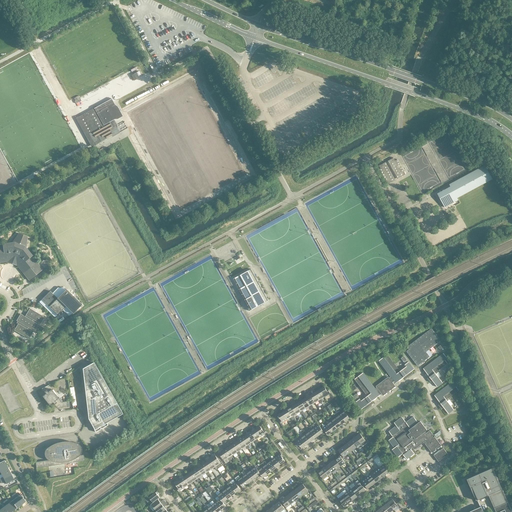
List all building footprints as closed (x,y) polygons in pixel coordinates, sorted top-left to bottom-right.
[(130,70),(128,72),(130,76),(133,81),(142,76),(139,71),(133,75),(130,70)] [(112,121),(114,120),(114,119),(120,116),(114,105),(115,105),(111,99),(77,118),(92,146),(101,142),(101,141),(112,135),(112,136),(119,133),(115,126),(112,121)] [(393,158),(387,161),(388,162),(386,163),(386,162),(379,166),(380,169),(379,169),(387,184),(396,180),(395,179),(397,178),(397,179),(405,174),(397,159),(395,161),(393,158)] [(444,207),(454,203),(452,201),(492,179),(485,165),(449,185),(450,187),(437,194),(444,207)] [(3,245),(0,244),(0,262),(10,261),(15,263),(29,280),(34,276),(34,275),(36,273),(37,274),(42,269),(32,256),(26,248),(27,237),(19,233),(12,243),(2,244),(3,245)] [(268,301),(251,269),(235,278),(240,288),(238,290),(249,311),(268,301)] [(65,290),(57,298),(61,302),(65,307),(72,313),(73,314),(73,313),(81,305),(82,305),(81,304),(66,290),(66,289),(65,289),(65,290)] [(57,298),(50,291),(41,300),(57,315),(65,307),(61,302),(57,298)] [(44,317),(30,308),(25,317),(20,314),(16,321),(19,322),(14,330),(28,339),(33,331),(40,335),(44,328),(39,325),(44,317)] [(407,347),(409,350),(407,351),(418,366),(430,357),(427,352),(441,341),(432,329),(407,347)] [(428,368),(424,371),(431,379),(429,380),(430,382),(432,381),(437,387),(442,383),(435,373),(447,363),(445,360),(447,358),(443,353),(426,366),(428,368)] [(360,399),(356,402),(361,409),(364,407),(366,409),(371,405),(370,403),(382,394),(383,396),(387,392),(387,391),(388,391),(389,391),(395,386),(392,382),(396,380),(398,382),(406,375),(407,377),(413,373),(411,371),(414,369),(408,362),(405,365),(406,367),(400,371),(387,354),(379,361),(391,377),(389,378),(388,377),(381,382),(376,386),(376,387),(375,389),(363,373),(354,379),(367,396),(361,401),(360,399)] [(122,414),(93,362),(82,368),(87,412),(88,419),(95,432),(107,425),(106,423),(122,414)] [(439,395),(436,397),(442,405),(440,407),(441,409),(443,407),(448,414),(454,410),(446,400),(458,390),(456,387),(458,385),(454,380),(438,393),(439,395)] [(48,386),(48,385),(41,389),(42,389),(44,392),(45,394),(42,396),(49,405),(53,403),(54,404),(54,405),(54,404),(56,406),(59,408),(62,408),(68,407),(67,401),(61,402),(58,398),(48,386)] [(324,386),(319,389),(324,397),(330,393),(328,391),(327,391),(324,386)] [(324,397),(319,389),(315,392),(321,403),(323,402),(321,399),(324,397)] [(321,403),(315,392),(310,395),(315,403),(318,401),(320,403),(321,403)] [(315,403),(310,395),(306,398),(312,408),(313,407),(312,405),(315,403)] [(312,408),(306,398),(301,401),(306,408),(309,406),(310,409),(312,408)] [(306,408),(301,401),(296,404),(303,414),(304,413),(302,410),(306,408)] [(303,414),(296,404),(292,406),(296,414),(299,412),(301,415),(303,414)] [(296,414),(292,406),(287,409),(293,420),(295,419),(293,416),(296,414)] [(293,420),(287,409),(282,412),(287,420),(290,418),(292,420),(293,420)] [(341,413),(339,411),(338,412),(345,422),(349,418),(344,411),(341,413)] [(287,420),(282,412),(278,415),(281,420),(279,421),(281,423),(287,420)] [(345,422),(338,412),(336,413),(338,415),(335,418),(341,425),(345,422)] [(330,417),(329,418),(336,428),(341,425),(335,418),(332,420),(330,417)] [(414,450),(425,441),(426,443),(425,444),(432,453),(436,450),(435,449),(436,448),(437,449),(441,446),(434,437),(433,438),(432,436),(433,435),(430,430),(426,433),(425,432),(427,430),(420,421),(418,423),(413,417),(406,422),(402,417),(394,423),(394,422),(394,423),(396,426),(389,432),(393,437),(388,440),(394,448),(392,450),(398,457),(402,454),(406,459),(414,454),(412,450),(413,449),(414,450)] [(336,428),(329,418),(328,420),(330,422),(327,424),(332,431),(336,428)] [(313,424),(312,425),(319,435),(323,432),(323,431),(321,428),(318,424),(315,427),(313,424)] [(332,431),(327,424),(321,428),(323,431),(324,430),(328,435),(332,431)] [(319,435),(312,425),(310,426),(312,429),(309,431),(315,438),(319,435)] [(263,431),(260,426),(255,429),(260,437),(266,433),(264,430),(263,431)] [(260,437),(255,429),(251,432),(257,442),(259,441),(257,439),(260,437)] [(304,431),(303,432),(310,442),(315,438),(309,431),(306,433),(304,431)] [(257,442),(251,432),(246,435),(251,443),(254,441),(256,443),(257,442)] [(310,442),(303,432),(302,433),(303,435),(301,438),(306,445),(310,442)] [(367,443),(360,433),(355,437),(362,446),(367,443)] [(251,443),(246,435),(242,438),(248,448),(250,447),(248,445),(251,443)] [(362,446),(355,437),(351,440),(356,447),(358,449),(362,446)] [(248,448),(242,438),(237,441),(242,449),(245,447),(247,449),(248,448)] [(306,445),(301,438),(294,443),(298,448),(300,446),(301,448),(306,445)] [(356,447),(351,440),(347,443),(352,450),(356,447)] [(35,462),(36,468),(84,461),(84,455),(83,455),(79,455),(80,455),(80,454),(81,453),(81,452),(81,451),(81,450),(81,449),(81,448),(81,447),(81,446),(81,445),(80,445),(79,444),(78,443),(77,443),(75,442),(72,441),(70,441),(66,441),(62,441),(58,442),(53,444),(49,446),(47,448),(46,449),(45,450),(45,451),(44,452),(44,453),(44,454),(44,455),(45,455),(45,456),(45,457),(45,458),(46,458),(47,459),(47,460),(48,460),(35,462)] [(242,449),(237,441),(233,444),(239,454),(241,453),(239,451),(242,449)] [(352,450),(347,443),(342,447),(348,454),(352,450)] [(239,454),(233,444),(228,447),(233,455),(236,453),(238,455),(239,454)] [(233,455),(228,447),(224,450),(230,460),(232,459),(230,457),(233,455)] [(348,454),(342,447),(338,450),(343,457),(348,454)] [(448,454),(443,448),(434,455),(438,462),(448,454)] [(230,460),(224,450),(219,453),(226,464),(230,460)] [(282,455),(280,453),(275,457),(280,464),(285,461),(281,456),(282,455)] [(222,466),(215,456),(211,459),(217,469),(222,466)] [(345,463),(340,456),(335,459),(340,466),(345,463)] [(270,457),(269,458),(276,468),(280,464),(275,457),(272,459),(270,457)] [(276,468),(269,458),(267,459),(269,462),(266,464),(272,471),(276,468)] [(217,469),(211,459),(206,462),(211,469),(214,467),(216,470),(217,469)] [(340,466),(335,459),(331,462),(336,469),(340,466)] [(264,461),(261,464),(260,465),(267,474),(272,471),(266,464),(264,461)] [(211,469),(206,462),(202,465),(208,475),(209,475),(210,474),(208,471),(211,469)] [(336,469),(331,462),(327,466),(332,473),(336,469)] [(255,467),(260,474),(263,478),(267,474),(260,465),(259,463),(255,467)] [(383,464),(379,468),(385,476),(389,472),(383,464)] [(9,470),(7,465),(0,468),(0,471),(1,474),(9,470)] [(208,475),(202,465),(197,468),(202,475),(205,473),(207,476),(208,475)] [(332,473),(327,466),(322,469),(328,476),(332,473)] [(250,467),(248,468),(256,477),(260,474),(255,467),(252,469),(250,467)] [(202,475),(197,468),(193,471),(199,481),(201,480),(199,478),(202,475)] [(256,477),(248,468),(247,469),(249,471),(246,473),(252,481),(256,477)] [(385,476),(379,468),(374,471),(380,479),(385,476)] [(511,511),(492,468),(467,479),(469,486),(472,491),(473,493),(474,496),(476,501),(488,495),(495,511),(483,511),(481,507),(468,511),(511,511)] [(328,476),(322,469),(318,472),(323,479),(328,476)] [(11,475),(9,470),(1,474),(0,474),(0,480),(3,479),(4,479),(11,475)] [(199,481),(193,471),(188,474),(193,482),(196,479),(198,482),(199,481)] [(380,479),(374,471),(370,474),(376,482),(380,479)] [(243,476),(241,473),(240,474),(247,484),(252,481),(246,473),(243,476)] [(193,482),(188,474),(184,477),(190,487),(192,486),(190,484),(193,482)] [(247,484),(240,474),(238,475),(240,478),(237,480),(243,487),(247,484)] [(376,482),(370,474),(366,478),(372,485),(376,482)] [(14,480),(11,475),(4,479),(6,484),(14,480)] [(190,487),(184,477),(179,480),(184,487),(187,485),(189,488),(190,487)] [(372,485),(366,478),(361,481),(367,489),(372,485)] [(184,487),(179,480),(174,483),(178,488),(176,489),(178,491),(184,487)] [(230,482),(228,483),(236,493),(240,489),(235,482),(232,484),(230,482)] [(366,490),(360,482),(355,486),(361,494),(366,490)] [(236,493),(228,483),(224,486),(226,489),(231,496),(236,493)] [(308,491),(303,484),(298,487),(303,494),(308,491)] [(361,494),(355,486),(351,489),(357,497),(361,494)] [(303,494),(298,487),(294,490),(299,498),(303,494)] [(221,488),(220,489),(227,499),(231,496),(226,489),(223,491),(221,488)] [(227,499),(220,489),(218,491),(220,493),(217,495),(220,499),(223,502),(227,499)] [(357,497),(351,489),(347,492),(353,500),(357,497)] [(299,498),(294,490),(290,494),(295,501),(299,498)] [(157,491),(153,495),(151,492),(146,496),(147,498),(146,499),(151,504),(153,503),(158,499),(160,498),(158,495),(159,494),(157,491)] [(353,500),(347,492),(342,495),(348,503),(353,500)] [(15,497),(13,494),(11,496),(14,499),(11,501),(17,508),(21,504),(16,498),(15,497)] [(20,494),(16,498),(21,504),(25,501),(20,494)] [(295,501),(290,494),(285,497),(291,504),(295,501)] [(348,503),(342,495),(338,499),(344,506),(343,507),(348,503)] [(291,504),(285,497),(281,500),(286,507),(291,504)] [(6,499),(5,501),(6,503),(7,504),(12,511),(17,508),(11,501),(9,503),(6,499)] [(153,503),(151,504),(155,509),(165,502),(163,499),(160,502),(158,499),(153,503)] [(217,501),(215,499),(214,500),(221,509),(225,506),(223,502),(220,499),(217,501)] [(392,499),(388,503),(393,510),(398,506),(400,509),(402,507),(398,502),(396,504),(392,499)] [(217,511),(221,509),(214,500),(212,501),(214,503),(211,505),(216,511),(217,511)] [(167,504),(165,502),(155,509),(157,511),(162,511),(166,510),(164,507),(167,504)] [(279,502),(275,505),(279,511),(284,511),(286,511),(279,502)] [(390,511),(393,510),(388,503),(384,506),(388,511),(390,511)]
